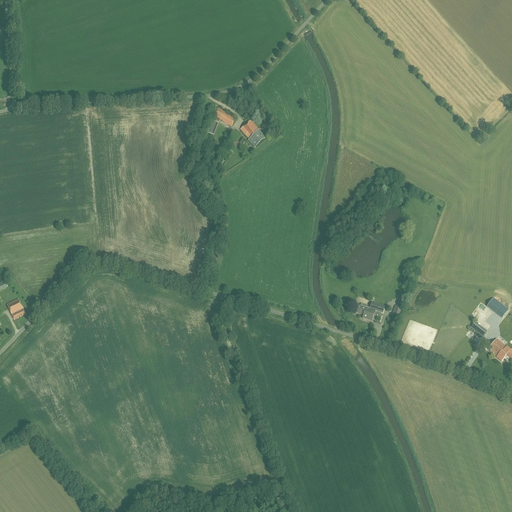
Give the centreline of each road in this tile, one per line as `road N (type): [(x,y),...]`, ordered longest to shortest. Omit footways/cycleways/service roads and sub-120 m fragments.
road 1 (unclassified): [(14,108),(236,88),(326,0)]
road 2 (unclassified): [(226,297),(511,393)]
road 3 (unclassified): [(0,352),(96,261),(226,297)]
road 4 (unclassified): [(289,511),(225,334),(226,297)]
road 5 (track): [(206,96),(199,150),(217,216),(207,291)]
